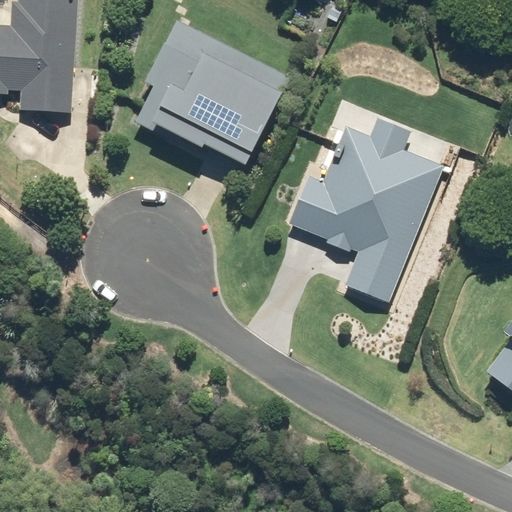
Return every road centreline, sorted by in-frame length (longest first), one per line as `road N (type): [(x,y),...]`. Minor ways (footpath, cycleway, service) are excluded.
road 1 (residential): [(147,252),(257,359),(511,493)]
road 2 (track): [(147,252),(77,270),(0,211)]
